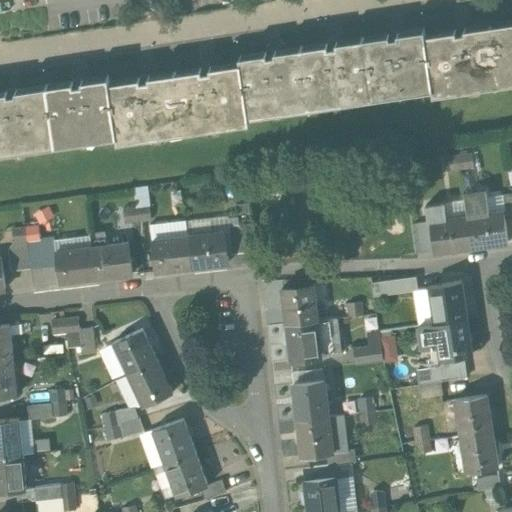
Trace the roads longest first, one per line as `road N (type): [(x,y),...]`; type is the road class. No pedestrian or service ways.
road 1 (residential): [(402,0),(0,58)]
road 2 (residential): [(159,288),(184,368),(208,402),(266,445)]
road 3 (residential): [(266,445),(243,278)]
road 4 (residential): [(511,381),(495,353),(481,263)]
